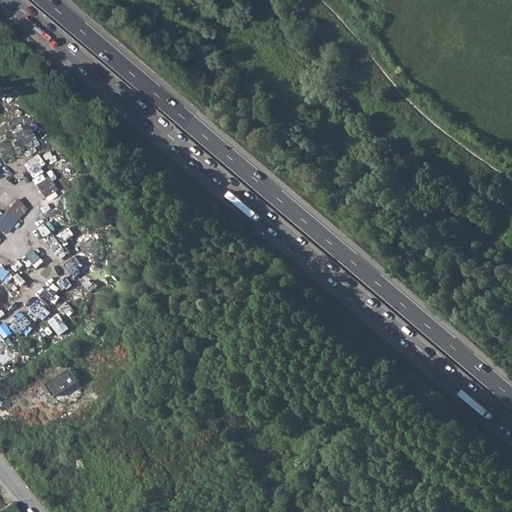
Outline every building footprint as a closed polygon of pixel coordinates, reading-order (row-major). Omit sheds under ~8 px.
[(19,217),(26,208),(16,199),(8,208),(19,217)] [(26,278),(44,261),(33,250),(26,257),(20,250),(0,269),(0,274),(8,283),(20,272),(26,278)] [(43,300),(31,310),(38,319),(50,309),(43,300)] [(15,340),(32,323),(24,315),(7,331),(15,340)] [(0,365),(11,358),(2,345),(0,346),(0,365)] [(80,381),(72,369),(47,384),(55,397),(80,381)]
